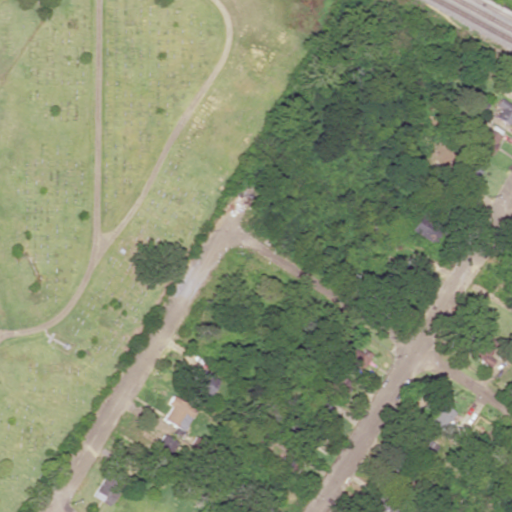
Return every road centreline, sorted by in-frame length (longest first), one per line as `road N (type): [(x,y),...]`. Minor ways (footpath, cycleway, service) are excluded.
road 1 (residential): [(52,511),(364,15)]
road 2 (residential): [(311,511),(511,190)]
road 3 (residential): [(511,415),(232,230)]
